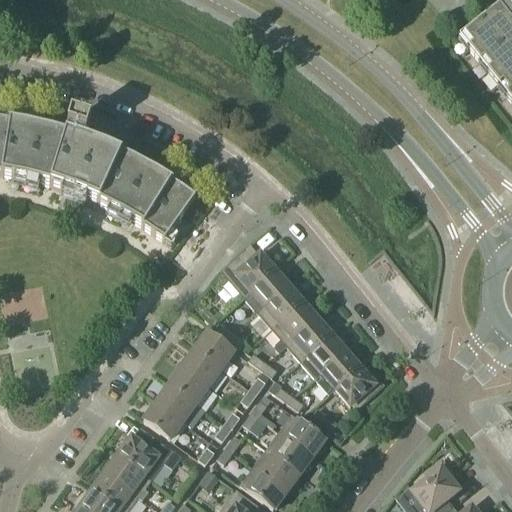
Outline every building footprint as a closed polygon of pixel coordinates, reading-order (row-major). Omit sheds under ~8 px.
[(495,11),(496,13),(458,43),(511,110),(511,18),(502,6),(495,11)] [(162,247),(193,205),(180,196),(156,181),(131,167),(119,162),(129,140),(99,128),(88,124),(87,129),(68,123),(63,140),(23,131),(0,126),(0,180),(24,185),(73,199),(119,221),(162,247)] [(242,303),(273,276),(258,259),(251,265),(242,256),(218,277),(242,303)] [(273,276),(242,303),(242,304),(256,319),(287,292),(273,276)] [(270,336),(301,309),(287,292),(256,319),(270,336)] [(315,325),(301,309),(270,336),(278,345),(272,350),(272,354),(276,359),(284,352),(315,325)] [(298,368),(329,341),(315,325),(284,352),(298,368)] [(229,347),(234,340),(222,331),(217,338),(229,347)] [(192,356),(219,375),(232,357),(206,338),(192,356)] [(234,340),(229,347),(241,355),(246,348),(234,340)] [(313,385),(344,358),(329,341),(298,368),(313,385)] [(206,392),(219,375),(192,356),(180,373),(206,392)] [(327,401),(333,395),(358,374),(344,358),(313,385),(327,401)] [(261,376),(266,369),(254,360),(249,367),(261,376)] [(266,369),(261,376),(272,384),(277,377),(266,369)] [(193,410),(206,392),(180,373),(167,391),(193,410)] [(358,374),(333,395),(348,412),(361,401),(365,405),(381,391),(367,375),(362,379),(358,374)] [(266,389),(259,384),(249,396),(256,402),(266,389)] [(181,427),(193,410),(167,391),(155,408),(181,427)] [(285,409),(290,402),(278,393),(273,400),(285,409)] [(256,402),(249,396),(241,407),(248,413),(256,402)] [(290,402),(285,409),(297,418),(302,410),(290,402)] [(167,445),(181,427),(155,408),(141,426),(167,445)] [(251,419),(258,425),(266,413),(259,408),(251,419)] [(327,440),(334,429),(315,415),(308,426),(327,440)] [(240,424),(233,418),(223,431),(231,436),(240,424)] [(249,436),(258,425),(251,419),(242,431),(249,436)] [(277,439),(310,463),(323,445),(290,420),(277,439)] [(231,436),(223,431),(215,442),(222,447),(231,436)] [(116,461),(149,485),(161,470),(169,476),(178,463),(144,438),(137,448),(129,443),(116,461)] [(297,480),(310,463),(277,439),(264,456),(297,480)] [(225,454),(232,459),(240,448),(233,442),(225,454)] [(198,465),(205,471),(214,459),(207,453),(198,465)] [(223,471),(232,459),(225,454),(216,466),(223,471)] [(284,498),(297,480),(264,456),(251,473),(284,498)] [(116,461),(103,479),(136,503),(141,506),(145,500),(141,497),(149,485),(116,461)] [(452,481),(440,465),(423,479),(427,484),(411,497),(419,507),(412,511),(442,511),(440,508),(455,496),(447,485),(452,481)] [(265,511),(273,511),(284,498),(251,473),(238,492),(265,511)] [(112,511),(129,511),(136,503),(103,479),(90,496),(112,511)] [(204,501),(210,483),(197,479),(191,497),(204,501)] [(112,511),(90,496),(78,511),(112,511)] [(223,511),(255,511),(234,496),(223,511)]
